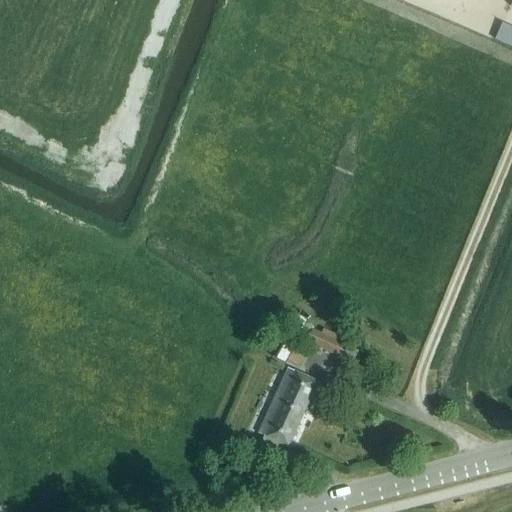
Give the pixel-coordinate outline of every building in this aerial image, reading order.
[(499,45),(511,48),(511,29),(504,27),(499,45)] [(276,359),(285,364),(301,333),(304,326),(308,320),(298,316),(276,359)] [(313,328),(306,324),(304,326),(301,333),(309,337),(313,329),(313,328)] [(309,337),(306,343),(331,353),(337,341),(328,337),(313,329),(309,337)] [(308,405),(318,383),(288,369),(279,391),(308,405)] [(299,427),(308,405),(279,391),(269,413),(299,427)] [(289,448),(299,427),(269,413),(259,435),(265,437),(258,453),(274,460),(281,445),(289,448)]
